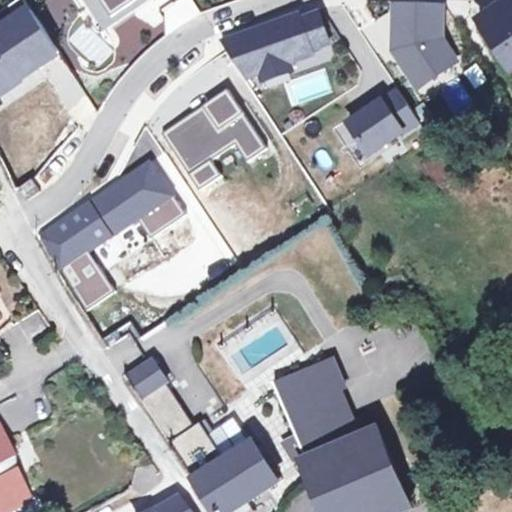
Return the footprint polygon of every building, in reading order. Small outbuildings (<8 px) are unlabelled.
[(81,0),(102,30),(145,1),(144,0),(81,0)] [(511,0),(497,0),(474,16),(511,72),(511,0)] [(27,5),(0,23),(0,95),(60,55),(27,5)] [(443,6),(396,5),(393,51),(417,88),(456,62),(442,40),(443,6)] [(299,16),(221,43),(226,51),(244,78),(259,73),(289,63),(313,55),(312,50),(330,43),(319,14),(301,20),(299,16)] [(289,63),(259,73),(262,81),(292,71),(289,63)] [(228,90),(162,133),(199,189),(219,175),(210,160),(235,144),(246,160),(266,147),(228,90)] [(420,122),(400,91),(350,124),(370,155),(420,122)] [(121,175),(34,233),(86,311),(115,292),(89,253),(141,218),(152,234),(183,213),(173,197),(176,195),(150,156),(121,175)] [(435,156),(421,164),(434,187),(448,179),(435,156)] [(413,310),(388,325),(398,342),(423,328),(413,310)] [(334,360),(275,384),(288,414),(344,391),(347,390),(334,360)] [(146,367),(126,378),(141,401),(160,390),(146,367)] [(188,431),(160,390),(141,401),(169,444),(188,431)] [(362,437),(344,391),(288,414),(305,460),(362,437)] [(222,453),(246,433),(231,416),(208,435),(222,453)] [(362,437),(305,460),(303,461),(323,511),(409,511),(412,511),(378,429),(362,437)] [(188,431),(169,444),(214,511),(237,511),(280,484),(255,444),(213,469),(188,431)] [(0,511),(9,511),(5,503),(26,492),(17,473),(10,477),(6,468),(15,463),(5,441),(0,442),(0,511)] [(161,486),(113,511),(139,511),(167,498),(161,486)] [(9,511),(17,511),(32,505),(26,492),(5,503),(9,511)] [(158,511),(185,511),(178,501),(158,511)]
